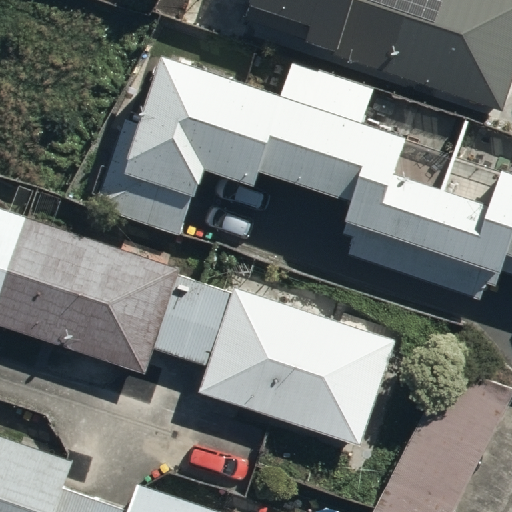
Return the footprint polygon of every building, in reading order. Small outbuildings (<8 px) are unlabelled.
[(318,30),(312,48),(506,110),(511,90),(511,0),(253,0),(251,8),(318,30)] [(124,122),(96,212),(181,238),(194,197),(200,199),(209,170),(261,186),(264,173),(355,201),(344,236),(354,239),(347,261),(482,303),(488,286),(499,289),(503,275),(511,278),(511,172),(505,171),(503,177),(407,147),(410,139),(364,125),(374,93),(291,67),(283,93),(166,57),(144,128),(124,122)] [(356,455),(394,344),(0,208),(0,333),(142,382),(151,354),(208,373),(198,401),(356,455)] [(457,511),(511,406),(449,381),(379,511),(457,511)] [(0,437),(0,511),(213,511),(137,485),(127,511),(116,511),(66,495),(77,464),(0,437)]
